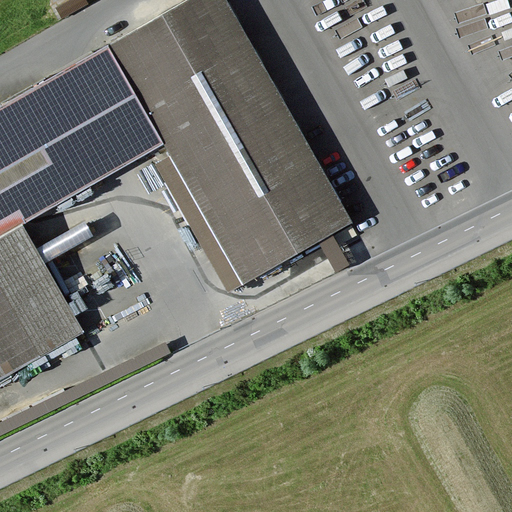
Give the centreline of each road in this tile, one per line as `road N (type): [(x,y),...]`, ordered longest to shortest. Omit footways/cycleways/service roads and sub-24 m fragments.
road 1 (tertiary): [(0,459),(511,206)]
road 2 (unknown): [(511,200),(411,0)]
